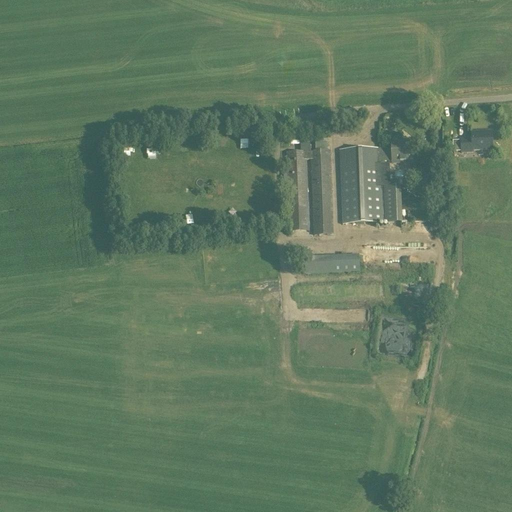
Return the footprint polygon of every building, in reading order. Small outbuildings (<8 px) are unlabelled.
[(461,153),(474,152),(474,151),(493,150),(492,132),(471,133),(472,140),(461,140),(461,153)] [(414,163),(413,142),(404,142),(404,144),(391,144),(391,149),(339,151),(342,225),(384,224),(402,223),(401,186),(383,187),(382,162),(384,162),(384,167),(393,167),(392,164),(414,163)] [(333,236),(330,151),(310,152),(306,152),(286,153),(289,233),(310,232),(306,160),(310,159),(313,237),(333,236)] [(334,274),(334,257),(324,258),(324,274),(334,274)] [(358,257),(346,257),(346,273),(359,273),(358,257)]
